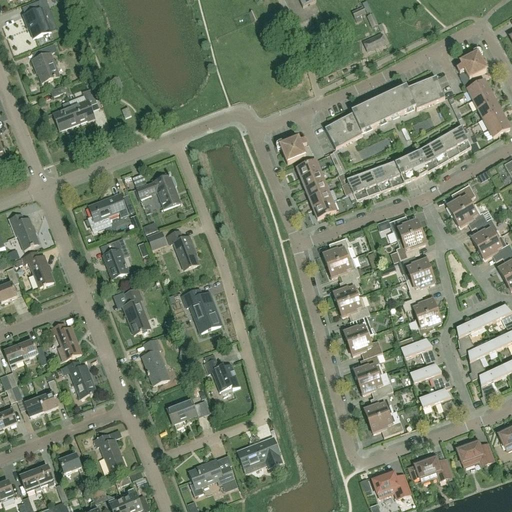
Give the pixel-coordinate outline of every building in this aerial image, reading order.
[(316,4),(314,0),(298,0),(303,10),(316,4)] [(51,34),(42,12),(49,9),(46,1),(22,10),(25,17),(23,18),(27,29),(29,28),(33,40),(33,41),(51,34)] [(364,10),(352,15),(354,19),(356,23),(367,17),(364,10)] [(373,17),(367,19),(372,30),(377,28),(373,17)] [(371,52),(386,46),(382,36),(367,43),(363,45),(368,54),(371,52)] [(60,79),(51,56),(57,53),(54,47),(41,52),(44,58),(32,63),(36,74),(37,73),(42,85),(41,85),(42,86),(54,81),(54,82),(56,81),(60,79)] [(473,86),(471,82),(487,73),(479,59),(483,57),(481,54),(480,54),(479,53),(478,53),(477,53),(476,53),(473,55),(475,58),(460,66),(462,69),(457,71),(460,76),(461,77),(459,78),(464,90),(473,86)] [(445,102),(436,80),(408,92),(415,111),(416,113),(445,102)] [(489,94),(484,84),(467,93),(472,103),(489,94)] [(66,95),(63,88),(50,93),(53,100),(66,95)] [(362,136),(415,111),(408,92),(407,92),(406,90),(351,116),(352,118),(362,136)] [(96,122),(91,109),(98,107),(92,92),(83,95),(86,103),(70,109),(78,128),(87,124),(88,125),(96,122)] [(494,103),(489,94),(472,103),(477,112),(494,103)] [(499,113),(494,103),(477,112),(483,122),(499,113)] [(78,128),(70,109),(69,105),(63,107),(64,112),(53,116),(60,135),(78,128)] [(132,118),(128,110),(122,112),(126,120),(132,118)] [(505,122),(499,113),(483,122),(488,131),(505,122)] [(336,153),(363,138),(362,136),(352,118),(325,132),(336,153)] [(510,132),(505,122),(488,131),(493,141),(510,132)] [(470,148),(465,137),(461,130),(454,134),(452,131),(448,133),(450,136),(461,156),(471,151),(470,148)] [(397,135),(402,146),(409,143),(404,132),(397,135)] [(473,146),(468,135),(465,137),(470,148),(473,146)] [(461,156),(450,136),(443,140),(441,137),(437,139),(439,143),(450,162),(461,156)] [(314,160),(309,149),(307,149),(306,148),(307,148),(305,143),(300,145),(298,142),(283,148),(282,144),(278,145),(278,146),(277,146),(277,147),(276,147),(276,148),(276,149),(276,150),(278,153),(281,152),(287,167),(303,160),(305,164),(314,160)] [(450,162),(439,143),(432,147),(430,144),(427,146),(428,149),(439,169),(450,162)] [(439,169),(428,149),(421,153),(419,150),(416,152),(429,175),(439,169)] [(429,175),(416,152),(413,154),(414,158),(407,162),(416,182),(429,175)] [(330,157),(335,168),(339,166),(334,156),(330,157)] [(416,182),(407,162),(399,166),(397,161),(393,163),(402,188),(416,182)] [(402,188),(393,163),(389,164),(391,167),(383,170),(391,192),(402,188)] [(320,174),(316,164),(297,171),(301,182),(320,174)] [(391,192),(383,170),(381,167),(377,168),(379,172),(371,175),(379,196),(391,192)] [(379,196),(371,175),(369,171),(366,173),(367,176),(359,179),(367,200),(379,196)] [(324,184),(320,174),(301,182),(305,192),(324,184)] [(367,200),(359,179),(358,176),(354,177),(355,180),(347,184),(350,190),(352,196),(356,204),(367,200)] [(177,198),(175,191),(176,188),(174,181),(171,179),(170,178),(169,179),(165,177),(160,179),(158,183),(153,185),(136,192),(140,202),(151,198),(150,196),(156,194),(163,212),(181,205),(178,197),(177,198)] [(328,194),(324,184),(305,192),(309,202),(328,194)] [(468,205),(475,199),(469,188),(451,198),(455,205),(447,209),(454,220),(471,210),(468,205)] [(344,191),(331,193),(332,199),(345,197),(344,191)] [(332,204),(328,194),(309,202),(313,212),(332,204)] [(93,220),(89,221),(94,235),(112,228),(109,220),(120,216),(121,219),(128,217),(121,197),(89,209),(93,220)] [(131,216),(135,214),(129,198),(124,199),(131,216)] [(336,214),(332,204),(313,212),(317,222),(336,214)] [(487,224),(482,216),(481,217),(476,207),(471,210),(454,220),(460,231),(468,227),(471,233),(476,231),(487,224)] [(22,218),(9,223),(15,240),(18,239),(24,254),(34,250),(34,249),(39,247),(30,221),(24,224),(22,218)] [(409,240),(421,235),(417,223),(408,226),(406,220),(389,226),(392,235),(394,234),(397,244),(402,242),(409,240)] [(501,239),(498,233),(491,222),(487,224),(476,231),(479,237),(471,241),(478,252),(496,242),(501,239)] [(152,254),(167,248),(162,234),(147,239),(152,254)] [(199,267),(191,248),(193,247),(190,239),(183,241),(180,234),(167,239),(170,247),(173,246),(184,273),(199,267)] [(417,251),(425,248),(421,235),(409,240),(402,242),(397,244),(399,251),(396,253),(400,264),(415,259),(420,257),(417,251)] [(103,259),(112,282),(129,275),(122,259),(129,257),(123,241),(113,245),(117,253),(103,259)] [(352,261),(350,254),(346,242),(329,248),(331,254),(323,257),(328,270),(352,261)] [(511,255),(511,252),(509,247),(501,252),(496,242),(478,252),(484,263),(492,259),(496,265),(502,261),(511,255)] [(138,248),(143,260),(149,257),(144,245),(138,248)] [(17,253),(8,256),(11,264),(20,261),(18,256),(17,253)] [(37,255),(22,261),(24,267),(29,265),(34,278),(29,280),(33,291),(38,289),(39,291),(43,289),(44,291),(46,290),(46,288),(54,285),(44,259),(39,261),(37,255)] [(505,283),(511,278),(511,255),(502,261),(506,268),(498,272),(505,283)] [(430,275),(426,263),(417,266),(415,259),(400,264),(398,265),(403,277),(404,277),(406,283),(430,275)] [(360,279),(357,271),(356,271),(352,261),(328,270),(332,282),(340,279),(343,285),(356,281),(360,279)] [(7,274),(12,286),(4,289),(3,286),(0,287),(0,302),(1,306),(17,299),(13,288),(19,286),(13,271),(7,274)] [(426,290),(434,287),(430,275),(406,283),(410,294),(409,294),(412,303),(422,299),(429,297),(426,290)] [(357,301),(354,291),(359,289),(356,281),(343,285),(339,287),(342,293),(334,296),(338,308),(357,301)] [(130,323),(128,324),(134,338),(142,335),(142,334),(150,331),(137,295),(139,294),(139,292),(125,297),(128,307),(123,309),(126,318),(124,318),(124,319),(127,318),(130,323)] [(215,317),(207,297),(201,299),(199,293),(182,299),(187,310),(191,308),(202,335),(220,328),(216,316),(215,317)] [(439,293),(432,295),(434,301),(441,299),(439,293)] [(480,293),(469,295),(471,305),(482,303),(480,293)] [(437,315),(432,303),(424,306),(422,299),(412,303),(402,306),(405,315),(414,312),(417,322),(437,315)] [(370,318),(367,310),(365,310),(362,300),(357,301),(338,308),(342,321),(351,318),(353,324),(366,319),(370,318)] [(511,317),(505,309),(481,320),(485,330),(501,322),(508,337),(511,335),(511,317)] [(441,327),(437,315),(417,322),(415,323),(419,332),(418,332),(420,338),(434,333),(433,330),(441,327)] [(373,331),(371,332),(366,319),(353,324),(350,325),(352,332),(344,335),(348,347),(368,340),(368,341),(376,337),(373,331)] [(475,352),(468,338),(485,330),(481,320),(457,331),(456,331),(460,352),(458,353),(461,359),(468,356),(475,352)] [(82,357),(72,331),(67,333),(65,327),(51,332),(53,338),(57,337),(62,349),(57,351),(63,364),(72,361),(74,361),(74,360),(82,357)] [(511,335),(508,337),(492,344),(496,354),(511,346),(511,335)] [(383,356),(379,344),(370,346),(368,341),(368,340),(348,347),(353,359),(361,356),(363,363),(377,358),(383,356)] [(398,345),(401,352),(414,347),(412,340),(398,345)] [(169,382),(158,354),(161,353),(157,342),(144,347),(147,357),(142,360),(148,375),(147,376),(148,378),(149,378),(153,388),(169,382)] [(426,343),(414,347),(401,352),(404,362),(422,356),(427,371),(436,368),(443,366),(440,359),(438,360),(428,342),(426,343)] [(25,366),(31,364),(29,361),(38,358),(42,369),(48,366),(42,350),(36,352),(32,344),(18,349),(25,366)] [(486,376),(480,362),(496,354),(492,344),(475,352),(468,356),(471,376),(469,377),(472,384),(479,380),(486,376)] [(25,367),(25,366),(18,349),(4,355),(11,372),(17,370),(15,366),(23,363),(25,367)] [(240,390),(232,367),(224,370),(223,368),(219,369),(214,357),(205,360),(206,365),(204,366),(208,377),(213,375),(220,395),(232,390),(232,393),(240,390)] [(383,377),(379,367),(380,367),(377,358),(363,363),(360,364),(362,371),(354,374),(359,386),(383,377)] [(511,364),(503,368),(508,378),(511,375),(511,364)] [(67,377),(70,375),(81,402),(90,398),(90,399),(92,398),(97,396),(86,369),(82,370),(80,365),(64,371),(67,377)] [(447,385),(436,368),(427,371),(410,377),(413,387),(431,381),(436,396),(445,393),(452,391),(449,384),(447,385)] [(498,401),(491,386),(508,378),(503,368),(486,376),(479,380),(483,400),(480,401),(483,408),(498,401)] [(7,378),(12,391),(17,389),(12,376),(7,378)] [(393,395),(389,383),(386,376),(383,377),(359,386),(363,398),(371,395),(374,402),(387,397),(393,395)] [(5,394),(6,393),(12,391),(7,378),(0,381),(5,394)] [(44,416),(58,410),(54,398),(60,396),(55,383),(49,385),(53,396),(39,402),(44,416)] [(23,402),(17,389),(12,391),(17,404),(23,402)] [(17,404),(12,391),(6,393),(11,406),(17,404)] [(456,410),(445,393),(436,396),(419,402),(423,412),(440,406),(446,421),(461,416),(458,409),(456,410)] [(393,416),(391,410),(391,409),(387,397),(374,402),(370,403),(373,410),(364,413),(369,425),(393,416)] [(44,416),(39,402),(25,407),(30,421),(44,416)] [(203,416),(199,406),(193,408),(191,402),(167,411),(173,427),(203,416)] [(17,426),(12,413),(0,417),(0,423),(3,432),(17,426)] [(403,434),(399,422),(397,415),(393,416),(369,425),(373,437),(381,434),(384,441),(403,434)] [(511,427),(497,434),(507,454),(511,451),(511,427)] [(126,471),(115,443),(111,444),(108,438),(94,443),(97,450),(100,449),(111,476),(119,473),(119,474),(121,473),(126,471)] [(280,458),(274,441),(263,445),(256,448),(257,449),(252,451),(251,450),(237,455),(244,472),(259,466),(266,464),(269,472),(282,466),(279,458),(280,458)] [(494,465),(487,447),(479,450),(477,442),(456,450),(464,470),(479,464),(481,469),(494,465)] [(80,469),(76,458),(59,464),(64,476),(64,477),(79,472),(81,476),(84,485),(86,489),(93,487),(91,482),(92,482),(90,476),(86,466),(80,469)] [(451,480),(445,462),(437,465),(434,458),(414,465),(415,468),(407,471),(412,484),(420,482),(421,485),(437,479),(439,485),(451,480)] [(221,473),(218,465),(207,469),(207,467),(196,471),(197,473),(190,476),(194,487),(190,488),(195,500),(204,497),(201,489),(218,483),(219,488),(234,482),(229,470),(221,473)] [(55,488),(50,476),(48,469),(35,474),(41,490),(48,487),(49,490),(55,488)] [(410,497),(403,478),(395,481),(392,473),(372,480),(379,501),(395,495),(397,502),(410,497)] [(41,490),(35,474),(20,479),(23,488),(26,495),(35,492),(36,495),(42,493),(41,490)] [(132,478),(135,495),(146,494),(143,477),(132,478)] [(131,486),(129,482),(128,479),(121,482),(115,484),(117,488),(118,491),(123,489),(131,486)] [(367,481),(361,484),(365,494),(371,492),(367,481)] [(8,484),(0,487),(0,503),(1,505),(8,502),(14,500),(8,484)] [(60,497),(63,505),(65,504),(68,503),(66,496),(62,487),(56,489),(60,497)] [(102,489),(96,492),(101,505),(108,502),(105,497),(102,489)] [(96,492),(90,494),(94,504),(95,507),(101,505),(96,492)] [(142,500),(138,502),(133,492),(127,494),(128,497),(121,499),(126,511),(148,511),(145,504),(143,504),(142,500)] [(126,511),(121,499),(118,500),(115,499),(113,500),(109,498),(106,499),(110,508),(109,508),(111,511),(126,511)] [(32,511),(32,510),(28,500),(23,502),(24,506),(26,511),(32,511)]
